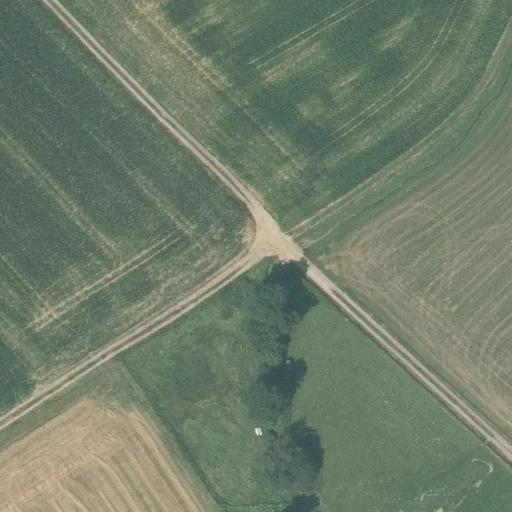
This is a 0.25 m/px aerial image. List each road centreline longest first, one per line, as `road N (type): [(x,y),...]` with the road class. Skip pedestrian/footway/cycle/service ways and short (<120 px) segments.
road 1 (track): [(0,424),(438,135),(489,78),(511,22)]
road 2 (track): [(48,0),(275,241),(511,458)]
